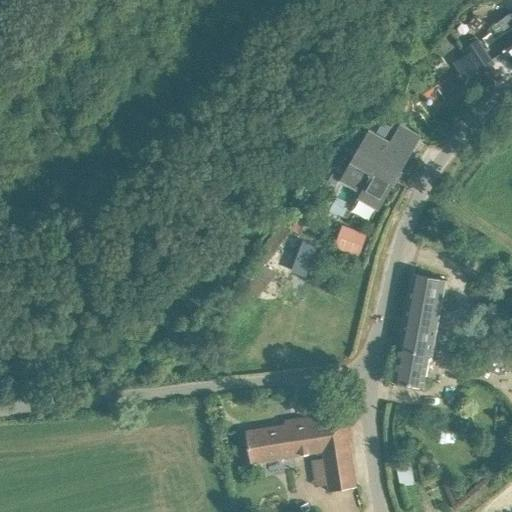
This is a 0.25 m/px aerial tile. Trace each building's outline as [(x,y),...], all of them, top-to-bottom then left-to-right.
[(511,13),(491,27),(503,44),(501,45),(510,59),(511,58),(511,13)] [(464,50),(465,52),(478,71),(494,60),(479,39),(464,50)] [(399,171),(408,156),(383,142),(375,156),(361,148),(344,178),(382,200),(391,184),(393,185),(400,172),(399,171)] [(414,273),(394,382),(424,387),(430,354),(433,354),(447,280),(414,273)] [(286,424),(246,431),(251,462),(321,451),(328,491),(357,486),(345,411),(286,420),(286,424)]
